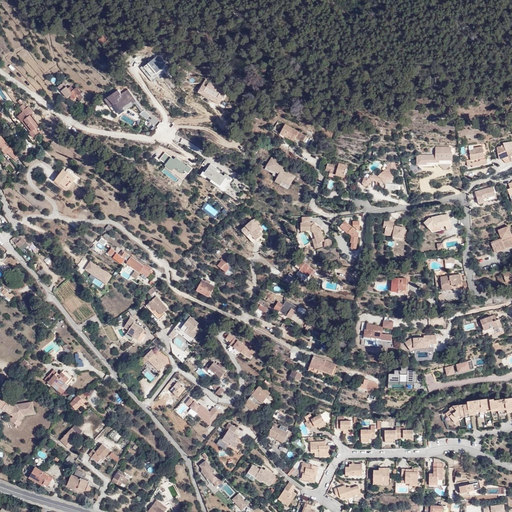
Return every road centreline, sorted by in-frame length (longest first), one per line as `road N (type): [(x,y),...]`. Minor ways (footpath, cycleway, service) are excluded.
road 1 (residential): [(204,511),(178,447),(4,238)]
road 2 (unclassified): [(511,294),(473,291),(462,194),(370,209)]
road 3 (residential): [(318,498),(347,454),(459,449),(511,464)]
